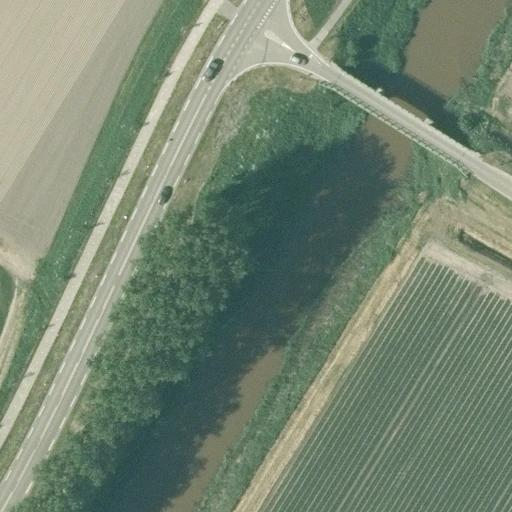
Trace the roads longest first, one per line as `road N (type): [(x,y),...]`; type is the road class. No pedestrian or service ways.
road 1 (secondary): [(0,511),(238,34)]
road 2 (unclassified): [(511,188),(302,58)]
